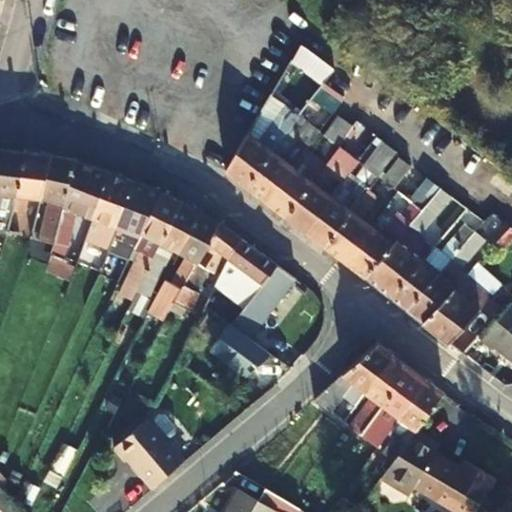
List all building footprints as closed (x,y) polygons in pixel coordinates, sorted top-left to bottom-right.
[(322,82),(331,70),(299,44),(291,58),(322,82)] [(244,185),(292,121),(284,114),(262,142),(248,132),(225,171),(244,185)] [(265,201),(292,165),(282,157),(307,124),(296,116),(292,121),(244,185),(265,201)] [(323,136),(337,146),(351,127),(337,117),(323,136)] [(292,165),(265,201),(284,215),(337,146),(323,136),(298,169),(292,165)] [(376,176),(393,154),(379,143),(362,165),(369,170),(376,176)] [(337,146),(284,215),(304,230),(332,194),(356,161),(337,146)] [(0,148),(0,229),(6,231),(24,151),(0,148)] [(24,151),(6,231),(21,231),(29,196),(39,197),(50,154),(24,151)] [(50,154),(39,197),(50,200),(42,239),(53,242),(57,225),(61,206),(72,158),(50,154)] [(72,158),(61,206),(90,217),(105,171),(72,158)] [(386,182),(393,188),(408,167),(396,158),(381,179),(386,182)] [(376,176),(369,170),(343,203),(332,194),(304,230),(323,244),(376,176)] [(90,217),(114,226),(130,180),(105,171),(90,217)] [(344,261),(373,225),(361,215),(386,182),(381,179),(376,176),(323,244),(344,261)] [(131,252),(140,231),(158,191),(130,180),(114,226),(108,243),(131,252)] [(140,231),(159,241),(179,201),(158,191),(140,231)] [(391,297),(423,259),(415,253),(425,240),(418,235),(441,205),(430,197),(420,208),(362,274),(391,297)] [(179,201),(159,241),(177,251),(198,210),(179,201)] [(420,208),(411,201),(391,227),(379,216),(373,225),(344,261),(362,274),(420,208)] [(198,210),(177,251),(187,256),(177,274),(167,269),(155,293),(173,302),(216,220),(198,210)] [(216,220),(173,302),(188,310),(197,292),(190,288),(201,267),(209,272),(220,252),(228,258),(239,237),(216,220)] [(463,223),(450,239),(460,248),(474,231),(463,223)] [(84,236),(57,225),(53,242),(49,252),(75,264),(84,236)] [(460,248),(407,310),(422,321),(465,274),(466,273),(459,267),(484,238),(474,231),(460,248)] [(75,264),(97,274),(105,253),(107,245),(84,236),(75,264)] [(228,258),(202,303),(245,335),(293,276),(239,237),(228,258)] [(423,259),(391,297),(407,310),(460,248),(450,239),(439,252),(434,247),(423,259)] [(135,288),(152,254),(141,248),(124,283),(135,288)] [(117,282),(125,263),(105,253),(97,274),(117,282)] [(152,254),(135,288),(145,293),(163,260),(152,254)] [(466,273),(465,274),(488,296),(498,284),(476,263),(466,273)] [(422,321),(462,352),(484,328),(469,316),(488,296),(465,274),(422,321)] [(511,306),(508,303),(478,340),(490,349),(493,346),(511,361),(511,306)] [(357,385),(364,390),(388,356),(391,354),(375,342),(311,399),(329,411),(357,385)] [(388,356),(364,390),(374,398),(351,428),(358,433),(405,369),(407,366),(391,354),(388,356)] [(388,426),(397,415),(422,382),(424,379),(407,366),(405,369),(358,433),(365,436),(378,419),(388,426)] [(398,453),(416,428),(442,393),(424,379),(422,382),(397,415),(406,421),(388,446),(398,453)] [(341,420),(351,406),(344,400),(334,415),(341,420)] [(295,416),(296,418),(305,425),(318,411),(308,402),(295,416)] [(139,475),(150,488),(182,460),(146,417),(111,447),(122,460),(125,459),(130,464),(128,466),(137,477),(139,475)] [(439,443),(416,428),(398,453),(382,474),(408,491),(413,483),(457,511),(471,511),(493,479),(466,461),(460,470),(433,453),(439,443)] [(239,487),(225,511),(273,511),(275,509),(281,511),(295,511),(300,504),(266,484),(258,498),(239,487)] [(22,511),(0,489),(0,511),(22,511)]
